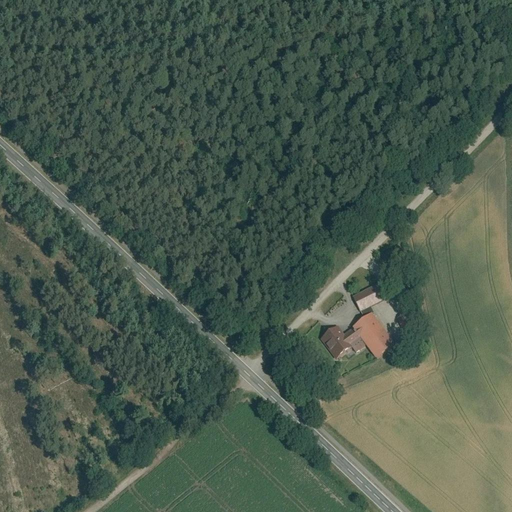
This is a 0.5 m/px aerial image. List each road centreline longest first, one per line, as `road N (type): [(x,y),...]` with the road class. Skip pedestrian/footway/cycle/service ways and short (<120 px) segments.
road 1 (unclassified): [(511,94),(245,372)]
road 2 (secondary): [(245,372),(0,144)]
road 3 (track): [(91,511),(253,379)]
road 4 (secondary): [(390,511),(245,372)]
